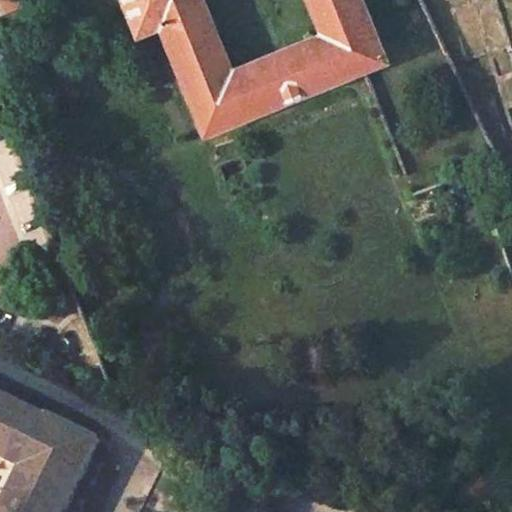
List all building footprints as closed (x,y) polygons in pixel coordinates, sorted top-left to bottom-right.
[(0,0),(0,12),(33,0),(0,0)] [(127,0),(141,33),(164,24),(208,132),(363,69),(388,59),(364,0),(127,0)] [(511,0),(470,0),(471,2),(447,9),(463,61),(487,55),(511,135),(511,0)] [(65,511),(100,441),(49,416),(48,418),(0,394),(0,511),(65,511)] [(458,478),(459,504),(472,508),(489,507),(486,480),(473,481),(473,477),(458,478)]
